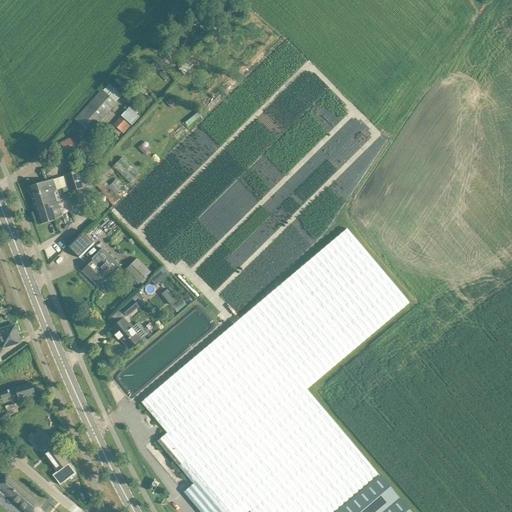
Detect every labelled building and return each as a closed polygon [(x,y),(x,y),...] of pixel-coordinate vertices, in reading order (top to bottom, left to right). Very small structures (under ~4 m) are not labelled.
[(178,70),(184,75),(201,58),(195,52),(178,70)] [(110,85),(76,121),(60,139),(63,141),(53,147),(58,157),(77,148),(118,105),(115,102),(121,96),(110,85)] [(171,98),(166,103),(172,109),(177,104),(171,98)] [(113,125),(123,134),(130,126),(119,117),(113,125)] [(130,182),(139,172),(121,156),(112,166),(130,182)] [(84,170),(65,176),(66,177),(69,187),(71,193),(89,188),(84,170)] [(69,187),(66,177),(53,180),(53,179),(37,184),(28,187),(35,209),(43,206),(42,199),(45,198),(45,195),(56,192),(57,191),(69,187)] [(96,186),(112,205),(119,200),(115,195),(108,186),(103,180),(96,186)] [(116,180),(108,186),(115,195),(123,189),(116,180)] [(58,194),(57,191),(56,192),(45,195),(45,198),(42,199),(43,206),(35,209),(40,225),(54,221),(54,220),(63,217),(60,209),(66,207),(63,198),(59,199),(58,194)] [(409,303),(347,229),(224,333),(141,403),(167,433),(157,442),(178,466),(193,484),(306,390),(409,303)] [(81,233),(75,240),(67,247),(79,258),(86,251),(92,245),(81,233)] [(89,264),(82,271),(98,287),(105,280),(109,277),(109,276),(114,271),(105,262),(97,254),(91,259),(93,260),(89,264)] [(151,273),(137,259),(125,271),(138,285),(151,273)] [(167,290),(161,295),(171,307),(177,302),(167,290)] [(141,291),(136,295),(140,301),(145,297),(141,291)] [(133,300),(121,310),(127,317),(139,307),(133,300)] [(136,343),(141,339),(123,318),(110,329),(115,336),(116,335),(129,349),(136,343)] [(0,340),(1,343),(2,348),(19,343),(14,326),(0,330),(0,340)] [(34,394),(31,384),(0,393),(0,396),(1,399),(16,395),(18,399),(34,394)] [(188,488),(183,492),(199,511),(247,511),(249,511),(335,511),(379,475),(307,390),(193,484),(188,488)] [(18,413),(15,404),(5,407),(8,416),(18,413)] [(46,434),(34,443),(56,472),(52,475),(59,485),(64,482),(76,474),(46,434)] [(35,511),(42,505),(8,475),(0,484),(0,490),(25,511),(35,511)]
